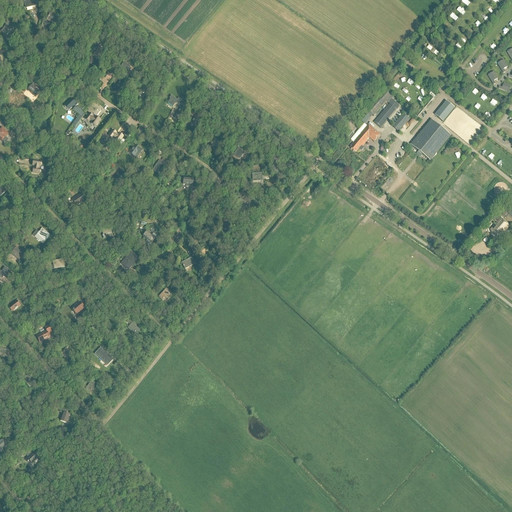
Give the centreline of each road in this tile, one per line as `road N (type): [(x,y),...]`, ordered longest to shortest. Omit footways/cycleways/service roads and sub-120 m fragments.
road 1 (track): [(308,174),(30,511)]
road 2 (track): [(0,85),(24,55),(37,54),(215,173),(216,186),(128,293)]
road 3 (tertiary): [(317,162),(80,0)]
road 4 (track): [(0,159),(173,338)]
road 5 (tertiary): [(511,297),(317,162)]
road 6 (track): [(102,424),(0,319)]
